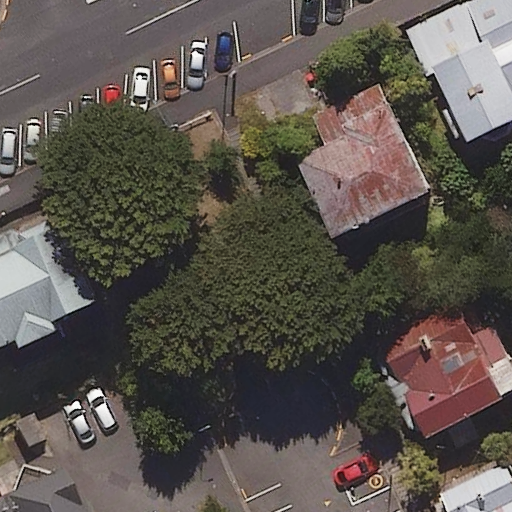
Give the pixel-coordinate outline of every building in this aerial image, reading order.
[(457,106),(448,110),(460,136),(468,132),(472,140),(511,121),(511,0),(474,0),(409,29),(429,74),(441,69),(457,106)] [(437,190),(385,85),(318,117),(333,146),(304,160),(342,237),(437,190)] [(102,303),(63,221),(0,250),(0,350),(25,338),(30,347),(64,331),(60,323),(102,303)] [(463,300),(375,343),(419,435),(429,430),(432,437),(511,397),(511,350),(498,321),(478,330),(463,300)] [(511,511),(511,466),(510,463),(437,499),(443,511),(511,511)] [(77,511),(59,475),(0,504),(0,511),(77,511)]
